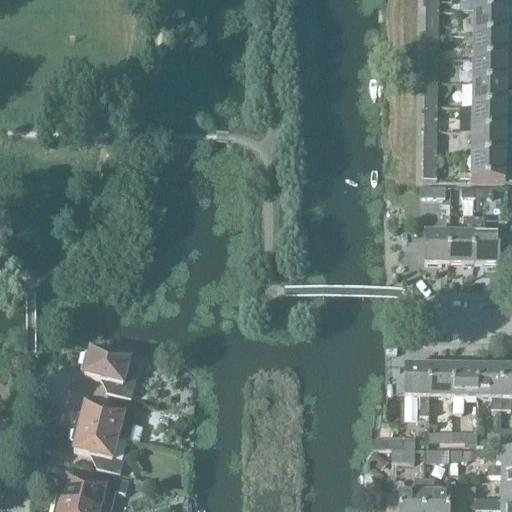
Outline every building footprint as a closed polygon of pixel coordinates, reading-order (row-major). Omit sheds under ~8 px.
[(473,0),(473,15),(507,16),(507,0),(473,0)] [(425,30),(438,30),(438,15),(425,15),(425,30)] [(473,15),(473,40),(507,40),(507,16),(473,15)] [(424,54),(438,54),(438,39),(425,39),(424,54)] [(473,40),(472,63),(506,64),(507,40),(473,40)] [(424,78),(437,78),(438,63),(424,63),(424,78)] [(472,63),(472,87),(506,88),(506,64),(472,63)] [(424,102),(437,102),(437,87),(424,87),(424,102)] [(472,87),(471,112),(506,112),(506,88),(472,87)] [(424,126),(437,126),(437,111),(424,111),(424,126)] [(471,112),(471,136),(505,136),(506,112),(471,112)] [(423,150),(436,150),(437,135),(423,135),(423,150)] [(471,136),(471,160),(505,160),(505,136),(471,136)] [(423,174),(436,175),(436,159),(423,159),(423,174)] [(505,160),(471,160),(470,184),(505,185),(505,160)] [(431,191),(431,202),(445,202),(445,191),(431,191)] [(474,203),(474,192),(461,192),(461,203),(474,203)] [(474,192),(474,203),(491,203),(491,192),(474,192)] [(462,222),(462,238),(449,237),(449,269),(473,269),(473,222),(462,222)] [(498,238),(483,238),(483,222),(473,222),(473,269),(497,269),(497,265),(503,265),(505,263),(505,238),(498,238)] [(424,269),(449,269),(449,237),(425,237),(424,269)] [(109,386),(106,398),(130,404),(136,382),(125,379),(128,365),(124,364),(126,356),(111,352),(109,360),(90,355),(89,359),(85,357),(80,375),(85,376),(84,380),(109,386)] [(501,371),(501,403),(500,415),(510,415),(510,403),(511,402),(511,367),(509,371),(501,371)] [(428,422),(429,402),(429,370),(404,370),(404,401),(418,402),(418,422),(428,422)] [(453,371),(429,370),(429,402),(452,402),(453,402),(453,371)] [(461,418),(462,402),(477,402),(477,371),(453,371),(453,402),(452,402),(452,418),(461,418)] [(477,402),(490,403),(490,415),(500,415),(501,403),(501,371),(477,371),(477,402)] [(109,416),(85,410),(82,419),(78,418),(74,431),(117,442),(128,445),(137,410),(112,404),(109,416)] [(117,442),(74,431),(71,444),(76,446),(73,455),(98,461),(95,473),(119,480),(123,466),(112,464),(117,442)] [(499,437),(499,449),(511,448),(511,434),(499,434),(499,437)] [(452,437),(428,437),(427,437),(427,448),(452,448),(452,437)] [(465,437),(452,437),(452,448),(465,448),(465,437)] [(486,449),(499,449),(499,437),(486,437),(486,449)] [(391,455),(399,455),(414,455),(414,443),(391,442),(391,455)] [(414,455),(399,455),(391,455),(391,468),(413,468),(414,455)] [(433,455),(425,455),(425,468),(433,468),(433,455)] [(449,466),(449,455),(435,455),(435,466),(448,466),(449,466)] [(448,466),(448,478),(457,478),(457,466),(466,466),(470,462),(487,462),(487,456),(449,455),(449,466),(448,466)] [(501,481),(511,480),(511,456),(501,456),(501,471),(487,471),(487,481),(501,481)] [(59,492),(56,505),(84,511),(111,511),(115,497),(125,499),(128,486),(94,477),(91,489),(66,483),(64,493),(59,492)] [(501,481),(501,505),(511,504),(511,480),(501,481)] [(423,511),(424,497),(424,484),(413,484),(413,497),(399,497),(398,511),(423,511)] [(424,484),(424,497),(423,511),(448,511),(448,498),(433,497),(433,484),(424,484)] [(456,492),(456,504),(467,504),(467,491),(456,492)]
